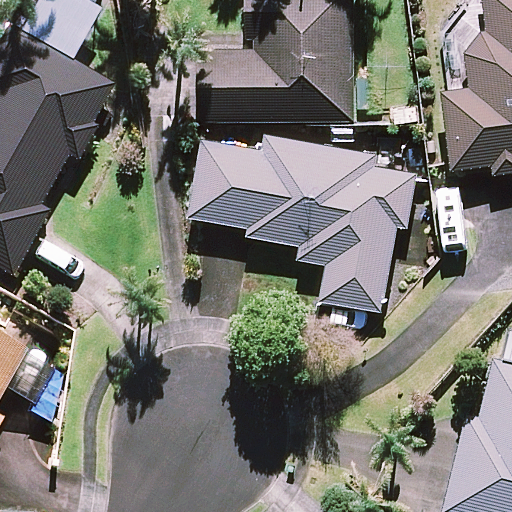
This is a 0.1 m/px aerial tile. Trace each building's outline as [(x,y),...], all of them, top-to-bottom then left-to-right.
[(350,122),(352,0),(243,0),(243,48),(198,48),(197,119),(350,122)] [(511,171),(511,0),(480,0),(484,35),(463,38),(468,88),(436,92),(444,167),(488,162),(489,174),(511,171)] [(62,158),(75,165),(95,128),(88,125),(109,86),(2,30),(0,34),(0,271),(11,277),(47,208),(38,204),(62,158)] [(261,134),(259,146),(202,137),(189,216),(246,225),(245,235),(299,243),(297,258),(326,263),(320,300),(381,310),(394,224),(405,226),(414,171),(385,167),(387,154),(261,134)] [(0,390),(22,352),(0,339),(0,390)] [(511,511),(511,357),(495,353),(478,418),(467,415),(444,510),(451,511),(511,511)]
